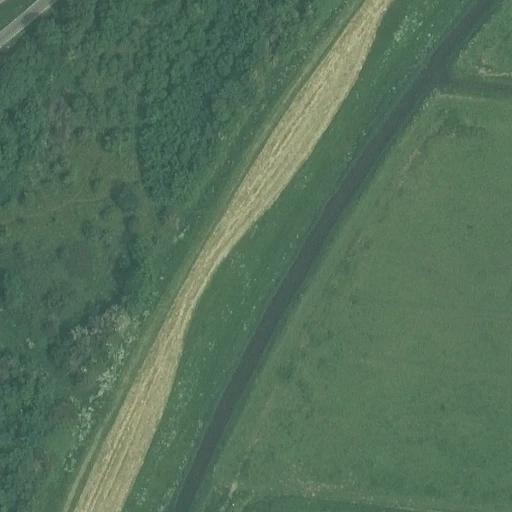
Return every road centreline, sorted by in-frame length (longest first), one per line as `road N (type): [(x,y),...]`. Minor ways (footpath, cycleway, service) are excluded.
road 1 (track): [(330,0),(194,199),(45,511)]
road 2 (track): [(86,415),(0,319)]
